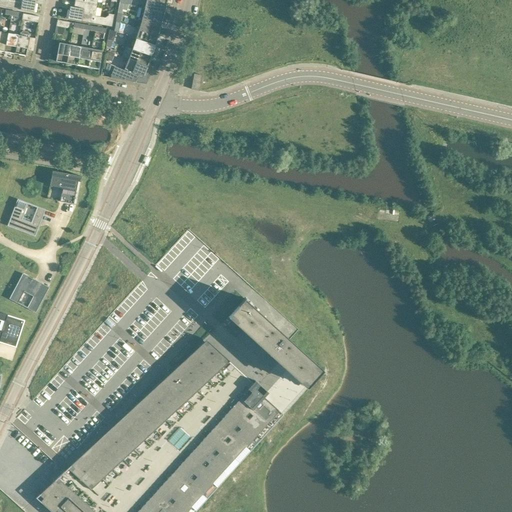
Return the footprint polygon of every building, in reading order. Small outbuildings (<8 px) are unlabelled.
[(0,0),(0,6),(34,13),(36,4),(36,1),(37,0),(35,0),(10,0),(9,0),(0,0)] [(153,0),(146,0),(145,9),(164,14),(167,3),(153,0)] [(69,10),(68,19),(107,26),(112,27),(114,15),(108,13),(108,16),(104,18),(95,16),(92,12),(96,9),(97,5),(75,1),(74,7),(72,7),(70,7),(69,10)] [(139,7),(136,18),(142,19),(161,24),(164,14),(145,9),(139,7)] [(40,17),(23,14),(22,20),(38,23),(40,17)] [(142,19),(139,29),(158,35),(161,24),(142,19)] [(57,20),(56,26),(68,29),(70,22),(67,22),(57,20)] [(139,29),(136,39),(155,46),(158,35),(139,29)] [(109,30),(107,40),(112,41),(113,41),(117,33),(114,32),(113,32),(109,30)] [(0,31),(0,51),(2,51),(4,52),(8,33),(0,31)] [(19,35),(15,54),(26,56),(29,41),(30,37),(28,37),(29,35),(27,33),(23,32),(20,33),(20,35),(19,35)] [(8,33),(4,52),(8,52),(8,53),(13,53),(15,54),(19,35),(8,33)] [(136,39),(132,49),(151,56),(155,46),(136,39)] [(56,61),(67,63),(70,45),(53,42),(51,55),(57,56),(56,61)] [(81,47),(70,45),(67,63),(77,65),(81,47)] [(91,49),(81,47),(77,65),(80,66),(80,67),(86,67),(88,67),(91,49)] [(102,51),(91,49),(88,67),(91,68),(91,69),(96,69),(99,69),(102,51)] [(132,49),(129,59),(147,66),(151,56),(132,49)] [(107,52),(105,58),(112,61),(114,54),(107,52)] [(147,66),(129,59),(124,71),(115,67),(111,78),(136,83),(136,82),(135,82),(138,75),(143,77),(147,66)] [(191,89),(199,91),(202,76),(194,74),(191,89)] [(52,171),(50,186),(60,188),(69,189),(67,203),(74,204),(78,182),(80,182),(81,176),(79,176),(52,171)] [(45,210),(37,207),(32,221),(23,217),(28,203),(18,199),(7,226),(35,236),(38,229),(36,225),(39,219),(42,217),(45,210)] [(49,287),(23,274),(9,299),(18,303),(24,292),(33,296),(27,308),(35,313),(49,287)] [(278,329),(244,299),(238,305),(239,306),(230,317),(268,352),(267,353),(273,358),(274,358),(279,362),(287,370),(305,385),(319,369),(289,341),(287,343),(282,338),(284,336),(280,332),(273,339),(271,338),(278,329)] [(0,342),(1,343),(2,340),(9,343),(9,345),(16,347),(18,340),(19,340),(25,320),(8,315),(0,312),(0,320),(3,321),(1,330),(0,329),(0,342)] [(36,498),(51,511),(194,511),(283,414),(264,397),(267,392),(268,393),(269,393),(267,392),(259,384),(255,381),(256,382),(254,384),(252,386),(227,363),(230,361),(207,340),(198,348),(36,498)]
